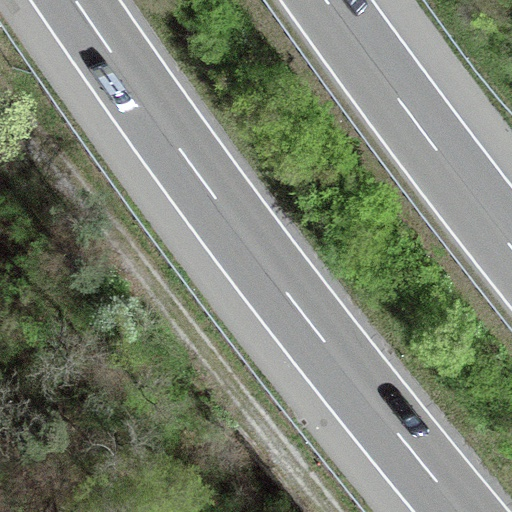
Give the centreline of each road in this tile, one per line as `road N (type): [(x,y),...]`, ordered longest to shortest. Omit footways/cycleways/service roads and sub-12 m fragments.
road 1 (motorway): [(75,0),(206,187),(462,511)]
road 2 (track): [(330,511),(0,88)]
road 3 (motorway): [(511,248),(326,0)]
